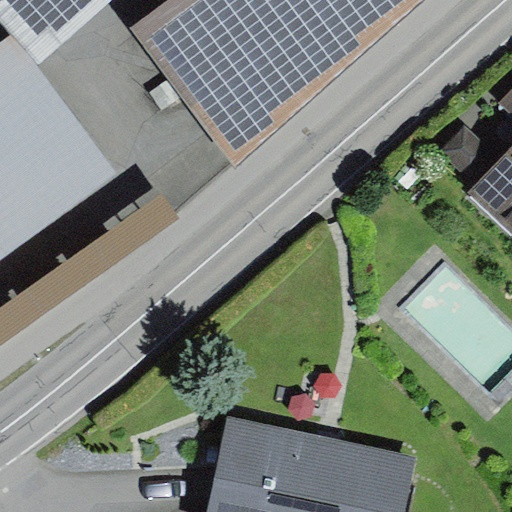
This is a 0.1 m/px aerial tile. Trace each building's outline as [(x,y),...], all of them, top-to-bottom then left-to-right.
[(42,55),(104,0),(0,0),(0,12),(2,11),(42,55)] [(175,0),(135,28),(232,169),(408,0),(175,0)] [(0,264),(112,187),(14,46),(0,55),(0,264)] [(511,111),(511,154),(472,197),(511,233),(511,98),(506,106),(511,111)] [(466,129),(439,156),(470,187),(498,160),(466,129)] [(330,436),(228,415),(207,511),(413,511),(425,456),(330,436)]
